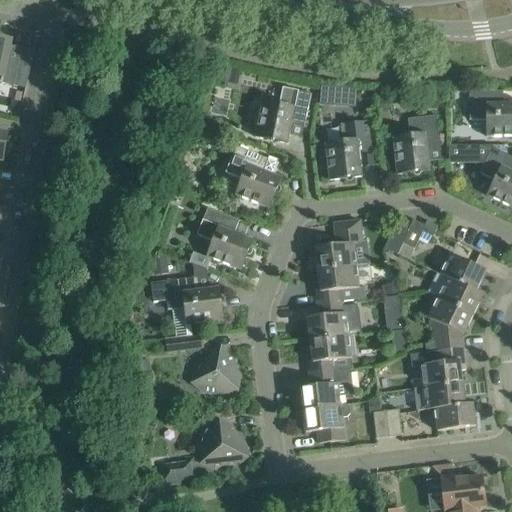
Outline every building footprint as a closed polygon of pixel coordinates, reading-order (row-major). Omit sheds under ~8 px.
[(0,83),(13,87),(21,49),(5,45),(5,44),(0,42),(0,83)] [(312,95),(283,88),(278,106),(263,102),(254,137),(287,145),(289,134),(291,134),(293,126),(304,128),(312,95)] [(511,102),(504,103),(503,92),(469,92),(469,112),(469,121),(486,120),(487,138),(511,137),(511,102)] [(377,111),(391,109),(390,99),(376,101),(377,111)] [(437,131),(436,116),(407,120),(410,137),(392,139),(394,155),(397,175),(429,171),(428,161),(430,160),(429,152),(440,150),(437,131)] [(370,137),(368,122),(340,125),(342,143),(325,145),(327,161),(329,181),(361,177),(360,167),(362,167),(361,158),(372,156),(370,137)] [(248,153),(236,147),(225,174),(241,180),(235,196),(250,203),(269,210),(281,179),(273,176),(278,163),(248,153)] [(511,157),(492,148),(479,173),(494,181),(487,196),(511,209),(511,157)] [(239,222),(207,209),(197,236),(213,242),(207,258),(241,271),(252,241),(243,237),(243,235),(235,232),(239,222)] [(408,232),(401,245),(403,246),(413,251),(422,233),(425,227),(412,221),(408,232)] [(315,248),(318,270),(355,265),(352,245),(362,244),(360,222),(334,225),(336,246),(315,248)] [(427,222),(425,227),(422,233),(432,237),(437,227),(427,222)] [(396,256),(401,245),(408,232),(396,226),(388,244),(385,250),(396,256)] [(401,245),(396,256),(408,262),(413,251),(403,246),(401,245)] [(441,276),(448,279),(475,292),(485,272),(451,255),(441,276)] [(168,275),(166,256),(151,258),(154,276),(168,275)] [(358,289),(355,265),(318,270),(319,283),(314,284),(316,305),(342,302),(364,300),(363,288),(358,289)] [(203,324),(223,321),(219,289),(208,290),(208,288),(199,289),(198,278),(150,284),(152,302),(166,300),(167,311),(184,309),(187,326),(203,324)] [(448,279),(438,298),(473,315),(482,296),(475,292),(448,279)] [(397,283),(385,284),(386,296),(398,295),(397,283)] [(434,321),(437,351),(463,348),(461,335),(463,336),(473,315),(438,298),(428,318),(434,321)] [(318,317),(307,318),(310,340),(348,336),(347,324),(357,323),(359,319),(358,310),(357,311),(356,305),(342,307),(342,303),(364,300),(342,302),(316,305),(318,317)] [(204,349),(202,335),(164,340),(166,354),(204,349)] [(352,370),(348,336),(310,340),(311,354),(306,354),(309,375),(349,371),(352,370)] [(437,351),(410,354),(412,368),(421,367),(424,388),(461,383),(460,371),(466,371),(463,348),(437,351)] [(232,356),(207,352),(195,368),(205,394),(225,397),(240,377),(232,356)] [(147,360),(137,361),(139,371),(149,370),(147,360)] [(351,395),(349,371),(309,375),(310,387),(300,389),(302,410),(340,406),(339,396),(351,395)] [(461,383),(424,388),(413,389),(415,411),(426,410),(426,411),(434,410),(464,406),(461,383)] [(379,401),(368,403),(369,414),(373,413),(380,412),(381,412),(379,401)] [(464,406),(434,410),(437,432),(475,428),(472,405),(464,406)] [(340,407),(340,406),(302,410),(305,434),(317,432),(318,444),(344,441),(342,418),(346,418),(349,414),(348,406),(340,407)] [(398,410),(385,412),(388,438),(401,437),(398,410)] [(388,438),(385,412),(381,412),(380,412),(373,413),(376,440),(388,438)] [(246,444),(233,426),(206,430),(198,449),(214,471),(235,468),(246,444)] [(190,464),(194,463),(193,456),(183,458),(184,462),(169,464),(168,460),(156,461),(159,486),(196,481),(196,475),(191,475),(190,464)] [(460,480),(460,476),(441,478),(443,498),(445,511),(476,511),(476,508),(485,507),(481,477),(460,480)]
